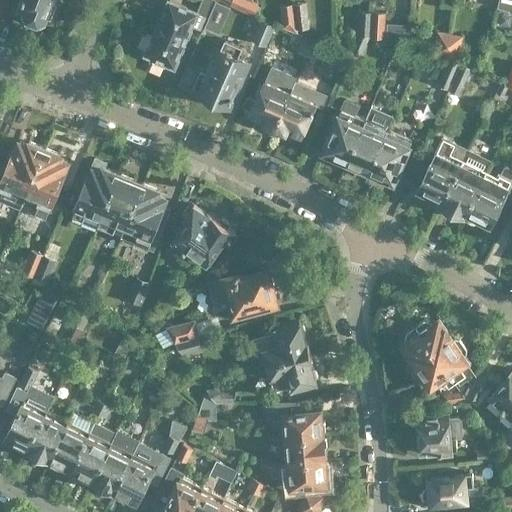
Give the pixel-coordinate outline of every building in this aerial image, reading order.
[(21,0),(19,7),(26,10),(25,13),(28,19),(37,23),(43,20),(44,20),(52,0),(21,0)] [(161,11),(143,54),(172,67),(190,26),(198,29),(200,30),(206,17),(208,18),(215,0),(202,0),(196,13),(169,1),(164,12),(161,11)] [(232,0),(230,7),(252,17),(259,1),(255,0),(232,0)] [(511,0),(498,0),(497,7),(508,9),(508,11),(511,12),(511,0)] [(308,1),(293,3),(295,19),(296,28),(297,32),(307,37),(308,26),(311,26),(308,1)] [(293,3),(281,5),(283,20),(284,27),(297,32),(296,28),(295,19),(293,3)] [(212,10),(199,39),(214,46),(227,17),(212,10)] [(358,32),(370,37),(385,38),(386,11),(360,10),(358,32)] [(252,39),(266,45),(275,25),(261,19),(252,39)] [(388,22),(387,38),(406,39),(407,23),(388,22)] [(432,55),(445,57),(450,33),(437,31),(432,55)] [(370,37),(358,32),(358,33),(351,51),(362,56),(369,37),(370,37)] [(462,35),(450,33),(445,57),(457,60),(462,35)] [(296,51),(305,55),(312,39),(302,35),(296,51)] [(312,39),(305,55),(318,60),(324,45),(312,39)] [(193,90),(227,105),(246,62),(237,59),(241,48),(224,40),(215,61),(212,59),(205,75),(200,73),(193,90)] [(392,54),(415,64),(419,53),(397,44),(392,54)] [(449,59),(438,85),(449,89),(460,63),(454,60),(449,59)] [(460,63),(449,89),(460,94),(472,68),(460,63)] [(264,125),(275,130),(293,86),(280,80),(277,86),(265,81),(250,116),(265,123),(264,125)] [(293,86),(275,130),(285,134),(286,132),(301,138),(316,104),(322,107),(328,94),(296,80),(293,86)] [(323,151),(348,162),(366,119),(354,114),(359,104),(343,98),(339,107),(342,108),(323,151)] [(366,119),(348,162),(369,171),(387,128),(393,115),(371,106),(365,119),(366,119)] [(387,128),(369,171),(394,181),(412,139),(389,129),(387,128)] [(428,198),(441,204),(467,150),(442,138),(417,189),(429,195),(428,198)] [(14,151),(0,185),(0,200),(21,209),(26,197),(25,196),(44,149),(28,142),(27,145),(18,142),(14,151)] [(44,149),(25,196),(26,197),(41,202),(35,215),(45,219),(64,172),(67,162),(59,158),(60,155),(44,149)] [(441,204),(464,215),(490,161),(467,150),(441,204)] [(490,161),(464,215),(475,221),(477,218),(489,224),(511,177),(511,169),(503,165),(499,174),(488,169),(491,162),(490,161)] [(71,216),(97,227),(119,174),(102,167),(100,171),(93,168),(89,177),(88,176),(71,216)] [(97,227),(121,237),(142,183),(119,174),(97,227)] [(142,183),(121,237),(153,250),(169,210),(161,207),(165,198),(157,195),(159,190),(142,183)] [(177,237),(173,250),(180,256),(196,267),(204,260),(210,252),(214,255),(223,241),(226,244),(235,231),(208,212),(207,213),(194,204),(185,217),(187,218),(180,229),(182,230),(177,237)] [(27,272),(38,277),(47,255),(35,250),(27,272)] [(47,255),(38,277),(51,282),(59,260),(47,255)] [(224,278),(207,282),(212,299),(218,302),(229,299),(233,314),(276,303),(275,302),(282,297),(283,290),(279,286),(272,287),(267,269),(239,277),(238,274),(224,277),(224,278)] [(129,311),(138,314),(151,281),(136,276),(127,300),(132,302),(129,311)] [(167,326),(176,343),(201,336),(200,334),(223,328),(219,316),(197,322),(196,318),(167,326)] [(460,391),(466,399),(477,376),(469,373),(462,364),(466,361),(463,355),(466,353),(466,349),(459,338),(454,338),(452,339),(447,331),(442,331),(436,321),(423,319),(415,325),(454,382),(455,382),(461,391),(460,391)] [(259,336),(254,337),(257,351),(263,350),(264,355),(254,358),(256,366),(308,352),(300,321),(275,327),(276,331),(259,336)] [(68,337),(80,342),(86,330),(73,324),(68,337)] [(454,382),(415,325),(405,332),(404,344),(410,352),(409,357),(415,365),(411,367),(412,372),(418,382),(422,383),(425,381),(430,387),(438,382),(441,386),(446,383),(448,386),(454,382)] [(201,336),(176,343),(183,354),(203,349),(199,336),(201,336)] [(121,341),(114,353),(124,358),(131,346),(121,341)] [(308,352),(256,366),(258,372),(268,369),(273,389),(290,385),(291,389),(316,382),(308,352)] [(29,387),(31,388),(40,369),(30,364),(21,383),(29,387)] [(0,403),(3,405),(17,377),(5,371),(2,377),(0,375),(0,403)] [(511,371),(490,396),(511,415),(511,371)] [(147,373),(140,388),(152,393),(159,378),(147,373)] [(477,376),(466,399),(470,399),(477,402),(488,379),(479,374),(478,377),(477,376)] [(24,399),(6,437),(28,448),(47,410),(55,395),(33,384),(31,388),(29,387),(23,399),(24,399)] [(216,402),(236,402),(236,388),(216,388),(216,402)] [(466,399),(460,391),(437,394),(439,402),(466,399)] [(98,398),(92,409),(101,413),(106,403),(98,398)] [(236,402),(216,402),(216,414),(236,414),(236,402)] [(106,403),(101,413),(109,418),(115,407),(106,403)] [(47,410),(28,448),(50,458),(68,421),(47,410)] [(279,414),(281,439),(322,435),(319,410),(279,414)] [(73,411),(68,421),(50,458),(72,469),(95,422),(73,411)] [(196,415),(193,429),(203,432),(208,419),(196,415)] [(417,418),(420,454),(456,451),(455,438),(459,437),(461,433),(460,419),(457,416),(449,416),(447,420),(447,423),(444,423),(444,415),(417,418)] [(116,432),(95,422),(72,469),(93,479),(116,432)] [(139,439),(118,429),(116,432),(93,479),(114,490),(133,453),(139,440),(139,439)] [(169,434),(163,447),(173,453),(180,439),(169,434)] [(322,435),(281,439),(283,463),(324,459),(322,435)] [(133,453),(114,490),(137,501),(147,479),(158,484),(172,456),(139,440),(133,453)] [(183,443),(177,457),(187,462),(194,448),(183,443)] [(496,458),(495,448),(477,449),(478,460),(496,458)] [(511,451),(503,459),(510,465),(511,461),(511,451)] [(211,470),(219,473),(224,463),(216,459),(211,470)] [(324,459),(283,463),(285,487),(326,483),(324,459)] [(171,465),(153,502),(165,508),(162,511),(189,511),(202,487),(183,477),(185,472),(171,465)] [(473,487),(472,473),(426,477),(427,487),(425,489),(424,491),(423,494),(425,498),(426,499),(428,500),(429,505),(467,502),(468,506),(478,506),(477,487),(473,487)] [(252,477),(247,488),(254,491),(259,480),(252,477)] [(259,480),(254,491),(261,495),(267,484),(259,480)] [(202,487),(189,511),(217,511),(224,498),(202,487)] [(301,502),(322,507),(325,494),(304,488),(301,502)] [(511,495),(499,497),(500,510),(511,509),(511,495)] [(224,498),(217,511),(243,511),(246,508),(224,498)] [(320,511),(322,507),(301,502),(297,511),(320,511)]
